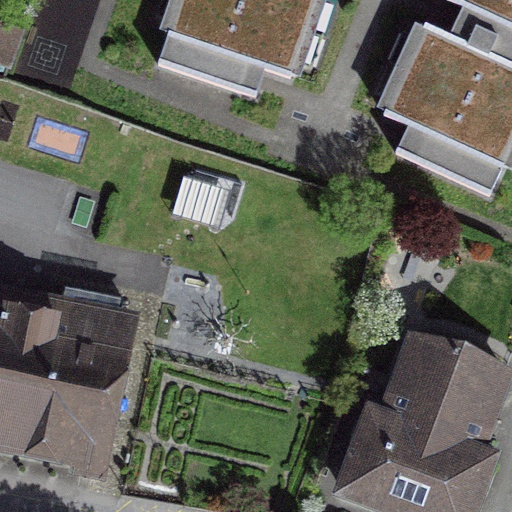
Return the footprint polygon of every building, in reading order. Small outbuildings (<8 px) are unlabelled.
[(290,79),(306,32),(212,0),(180,0),(159,65),(237,92),(241,78),(246,64),(290,79)] [(212,0),(306,32),(316,0),(212,0)] [(426,25),(405,71),(511,119),(511,0),(445,0),(481,16),(474,31),(468,45),(426,25)] [(20,34),(1,27),(0,28),(0,64),(8,67),(20,34)] [(490,196),(511,147),(511,119),(405,71),(384,116),(427,135),(421,149),(415,162),(490,196)] [(44,320),(0,311),(0,434),(91,453),(123,298),(63,286),(59,307),(47,305),(44,320)] [(431,339),(414,339),(385,418),(372,413),(343,491),(398,511),(470,511),(491,458),(478,453),(507,374),(494,363),(480,353),(464,346),(448,342),(431,339)]
